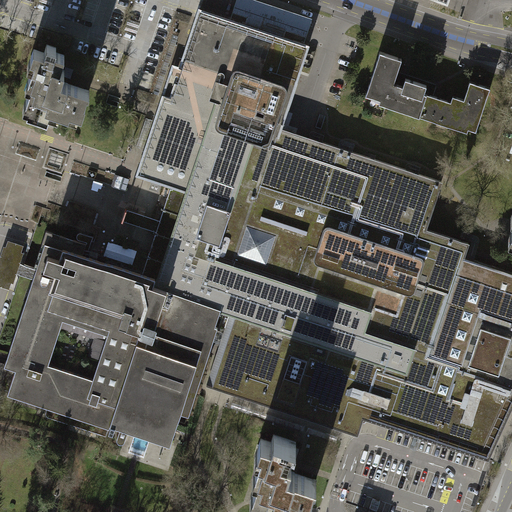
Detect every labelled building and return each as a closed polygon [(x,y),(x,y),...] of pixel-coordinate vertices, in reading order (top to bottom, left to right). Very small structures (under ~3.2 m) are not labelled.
[(247,17),(245,24),(254,27),(284,37),(286,30),(307,37),(314,18),(257,0),(235,0),(231,12),(247,17)] [(140,280),(156,285),(156,286),(221,308),(220,308),(224,310),(215,339),(220,341),(206,383),(219,387),(355,432),(358,433),(363,416),(488,458),(489,456),(510,411),(511,406),(511,271),(464,256),(469,243),(426,229),(442,181),(301,134),(281,128),(309,45),(284,37),(254,27),(245,24),(199,9),(180,67),(173,65),(157,112),(138,169),(136,175),(138,176),(173,187),(172,189),(170,188),(160,220),(127,209),(124,220),(156,231),(140,280)] [(88,94),(90,90),(61,81),(64,70),(60,68),(65,55),(55,51),(56,47),(47,44),(44,52),(34,49),(30,59),(34,60),(28,79),(32,80),(26,99),(30,101),(26,111),(47,118),(50,108),(68,114),(70,110),(82,114),(86,102),(84,102),(87,94),(88,94)] [(380,52),(366,94),(387,101),(385,105),(461,130),(462,126),(476,130),(490,88),(470,81),(464,99),(453,96),(451,101),(430,94),(432,86),(397,75),(402,59),(380,52)] [(115,172),(111,187),(120,190),(125,175),(115,172)] [(151,182),(149,189),(158,192),(160,185),(151,182)] [(81,260),(87,243),(46,230),(34,266),(37,267),(36,268),(33,278),(4,365),(16,369),(8,393),(109,426),(156,286),(156,285),(140,280),(140,278),(138,278),(140,271),(106,260),(103,266),(101,266),(101,267),(95,265),(98,254),(91,251),(87,262),(85,262),(85,260),(83,259),(83,261),(81,260)] [(17,273),(33,278),(36,268),(20,263),(24,252),(22,251),(24,245),(8,240),(6,246),(4,245),(0,256),(0,285),(9,289),(11,282),(14,283),(17,273)] [(221,308),(156,286),(109,426),(108,429),(113,430),(115,423),(120,425),(117,434),(117,436),(117,437),(118,438),(120,439),(121,439),(123,439),(124,438),(125,437),(128,428),(169,441),(170,440),(172,440),(176,429),(174,429),(180,409),(189,412),(209,352),(210,353),(214,346),(211,345),(218,325),(215,324),(220,308),(221,308)] [(296,442),(274,434),(271,441),(261,438),(257,448),(261,449),(255,468),(259,469),(253,489),(257,490),(253,501),(274,507),(278,498),(296,504),(297,500),(309,503),(317,479),(288,470),(292,459),(287,458),(291,446),(295,447),(296,442)]
